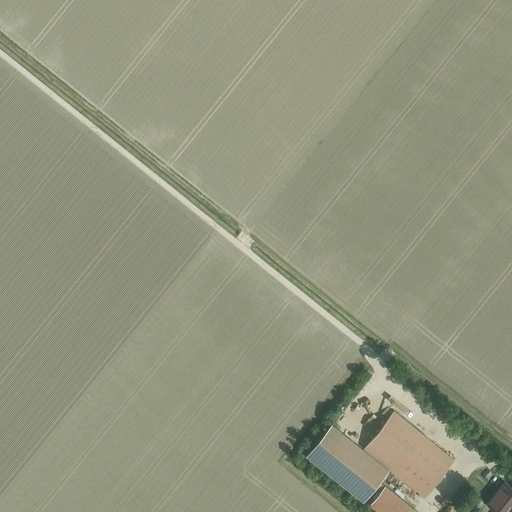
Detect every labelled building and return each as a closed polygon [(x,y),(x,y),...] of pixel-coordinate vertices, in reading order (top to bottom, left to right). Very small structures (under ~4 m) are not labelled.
[(376,374),(371,379),(375,383),(372,386),(377,392),(386,384),(376,374)] [(424,496),(453,460),(393,411),(364,448),(367,451),(389,468),(424,496)] [(331,426),(309,454),(365,499),(389,468),(367,451),(365,453),(331,426)] [(511,503),(511,486),(505,481),(487,504),(496,511),(511,511),(511,507),(510,506),(511,503)] [(378,511),(416,511),(380,483),(376,488),(381,491),(370,505),(378,511)]
